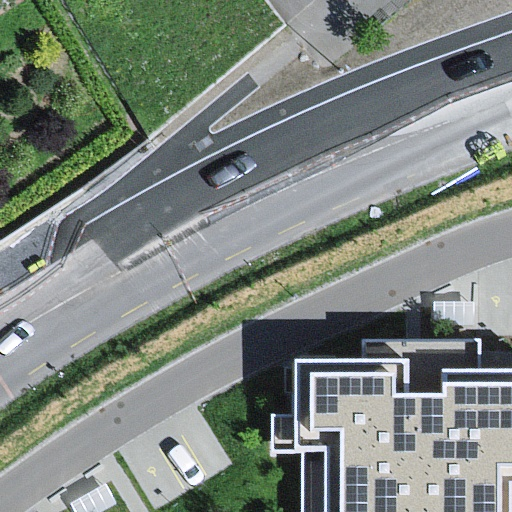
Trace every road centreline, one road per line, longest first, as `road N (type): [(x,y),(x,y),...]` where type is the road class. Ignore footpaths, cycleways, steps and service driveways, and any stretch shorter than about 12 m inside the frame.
road 1 (primary): [(0,332),(182,229),(374,137),(511,84)]
road 2 (residential): [(511,256),(468,267),(215,384),(101,447),(9,511)]
